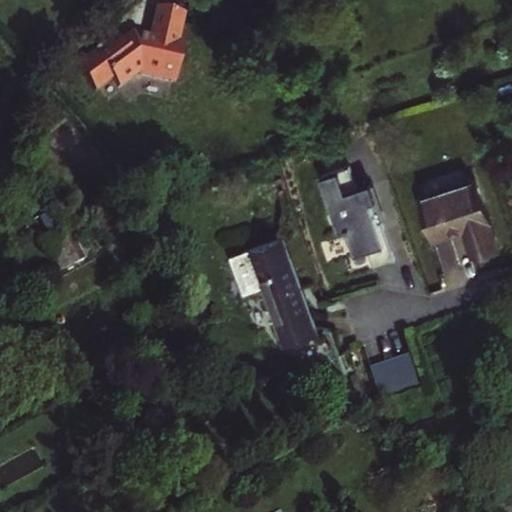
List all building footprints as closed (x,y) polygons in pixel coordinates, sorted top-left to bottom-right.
[(127,26),(84,56),(104,85),(122,72),(130,82),(150,67),(190,73),(194,28),(189,28),(192,0),(187,0),(161,0),(162,1),(159,30),(144,28),(141,24),(131,32),(127,26)] [(456,126),(464,150),(478,145),(469,122),(456,126)] [(362,179),(355,158),(326,168),(346,222),(353,219),(363,245),(375,241),(382,259),(391,255),(402,251),(388,213),(392,212),(379,176),(377,177),(376,174),(362,179)] [(487,172),(428,189),(440,228),(459,223),(473,219),(482,243),(507,236),(487,172)] [(46,225),(75,222),(67,208),(44,222),(46,225)] [(89,246),(75,222),(46,225),(65,258),(89,246)] [(298,228),(245,246),(257,281),(275,275),(295,337),(330,325),(324,308),(298,228)] [(404,354),(368,366),(373,377),(379,394),(414,383),(404,354)]
